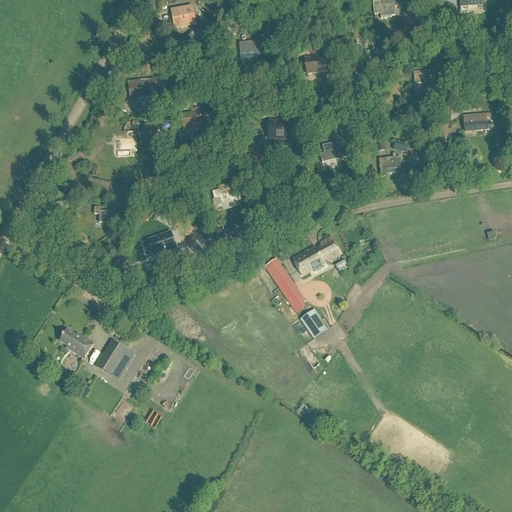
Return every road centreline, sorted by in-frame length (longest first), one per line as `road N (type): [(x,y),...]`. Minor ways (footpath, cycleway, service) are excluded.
road 1 (track): [(511,185),(351,215),(122,307),(3,241)]
road 2 (unclassified): [(0,246),(139,0)]
